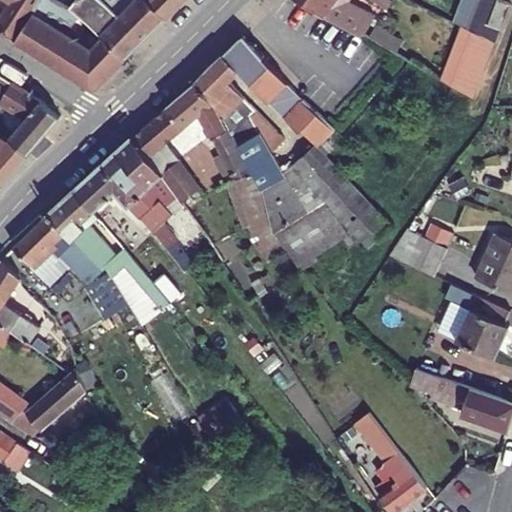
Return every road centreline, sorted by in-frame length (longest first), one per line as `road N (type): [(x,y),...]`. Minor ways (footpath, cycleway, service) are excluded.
road 1 (tertiary): [(228,0),(108,118)]
road 2 (tertiary): [(108,118),(0,218)]
road 3 (tertiary): [(108,118),(0,50)]
